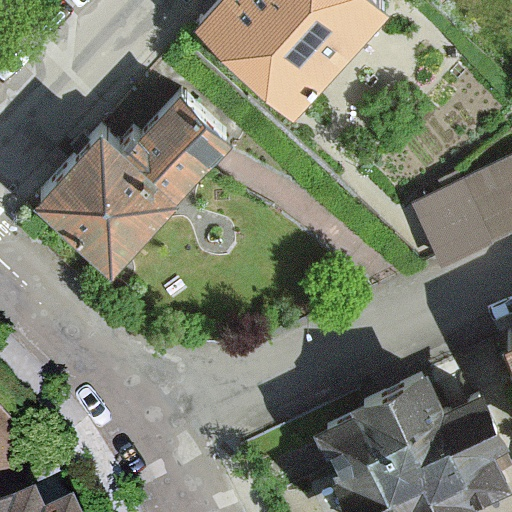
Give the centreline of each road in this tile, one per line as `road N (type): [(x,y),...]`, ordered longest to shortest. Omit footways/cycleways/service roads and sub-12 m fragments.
road 1 (residential): [(511,261),(162,418)]
road 2 (residential): [(0,264),(162,418)]
road 3 (residential): [(142,0),(0,153)]
